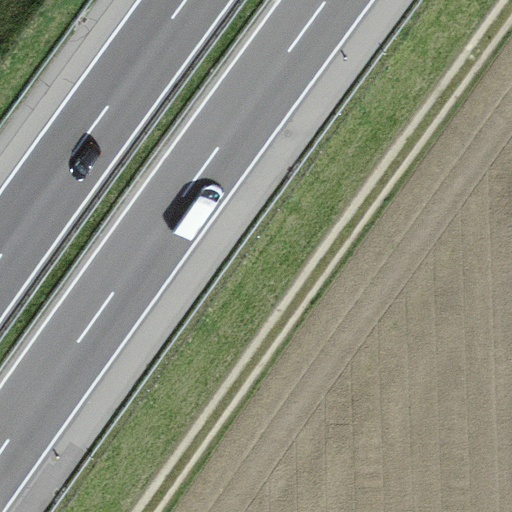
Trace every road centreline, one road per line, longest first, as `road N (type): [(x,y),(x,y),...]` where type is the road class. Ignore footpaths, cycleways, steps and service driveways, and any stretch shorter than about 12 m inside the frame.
road 1 (track): [(147,511),(511,4)]
road 2 (motorway): [(0,451),(326,0)]
road 3 (motorway): [(185,0),(0,256)]
